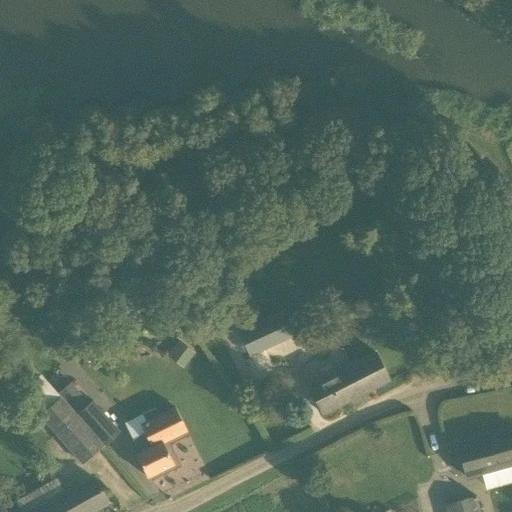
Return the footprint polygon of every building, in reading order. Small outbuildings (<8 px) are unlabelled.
[(9,306),(0,313),(0,324),(2,326),(16,314),(9,306)] [(250,356),(281,342),(280,341),(269,318),(239,332),(250,356)] [(126,326),(80,353),(85,362),(131,334),(126,326)] [(180,341),(171,354),(184,364),(194,351),(180,341)] [(390,380),(375,352),(309,386),(323,414),(390,380)] [(103,445),(60,397),(42,377),(22,395),(82,463),(103,445)] [(71,382),(59,392),(105,444),(116,434),(71,382)] [(141,425),(145,433),(133,438),(140,452),(136,454),(148,478),(174,465),(164,443),(187,431),(175,407),(159,416),(155,408),(142,414),(146,422),(141,425)] [(511,429),(458,445),(467,478),(511,465),(511,429)] [(57,479),(16,502),(22,511),(91,511),(108,503),(94,478),(65,494),(57,479)] [(480,511),(476,496),(445,504),(446,506),(447,511),(480,511)]
